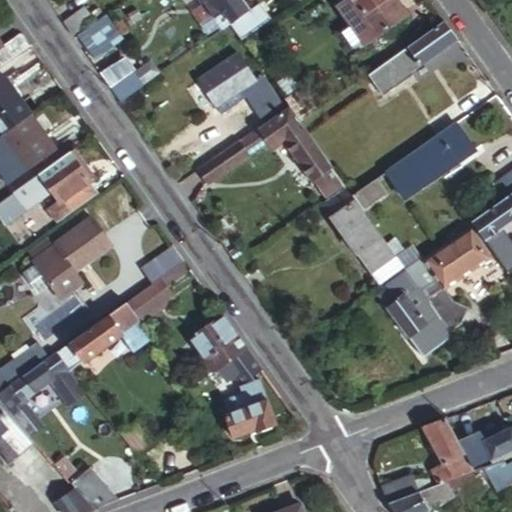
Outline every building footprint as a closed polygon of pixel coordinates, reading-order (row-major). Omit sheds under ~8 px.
[(203,0),(214,0),(230,23),(249,9),(242,0),(201,0),(202,1),(203,0)] [(221,29),(230,23),(214,0),(203,0),(202,1),(221,29)] [(346,0),(337,0),(332,4),(345,24),(358,44),(403,16),(392,0),(381,0),(359,16),(346,0)] [(346,0),(359,16),(381,0),(346,0)] [(230,23),(242,40),(269,21),(257,3),(249,9),(230,23)] [(85,5),(61,21),(72,36),(96,20),(85,5)] [(443,19),(366,74),(382,97),(412,75),(410,72),(456,38),(443,19)] [(358,44),(345,24),(335,30),(348,51),(358,44)] [(0,64),(29,44),(19,30),(0,43),(0,64)] [(255,78),(238,53),(199,79),(216,103),(242,86),(245,92),(256,106),(274,95),(260,75),(255,78)] [(148,63),(109,89),(118,102),(156,75),(148,63)] [(0,128),(3,132),(32,111),(6,76),(0,80),(0,128)] [(213,114),(245,92),(242,86),(216,103),(199,79),(192,83),(213,114)] [(302,126),(282,97),(188,162),(199,177),(261,135),(264,140),(275,133),(310,182),(313,180),(331,167),(314,143),(302,126)] [(307,110),(298,97),(291,102),(301,115),(307,110)] [(433,116),(443,131),(453,124),(469,112),(459,98),(433,116)] [(29,167),(58,147),(32,111),(3,132),(0,134),(0,161),(16,150),(29,167)] [(302,126),(314,143),(323,136),(311,120),(302,126)] [(351,195),(361,210),(367,207),(374,217),(397,201),(391,191),(393,188),(402,200),(472,151),(453,124),(443,131),(351,195)] [(78,153),(74,148),(10,193),(16,202),(43,185),(55,202),(46,209),(55,224),(99,192),(93,183),(96,179),(79,153),(78,153)] [(326,200),(345,187),(331,167),(313,180),(326,200)] [(361,210),(351,195),(345,187),(326,200),(322,203),(332,217),(328,221),(369,278),(396,259),(394,257),(361,210)] [(511,191),(467,223),(480,241),(511,218),(511,191)] [(87,213),(51,239),(52,241),(72,270),(108,244),(87,213)] [(440,248),(438,244),(426,253),(403,269),(404,271),(448,334),(460,325),(469,311),(452,305),(442,291),(487,259),(466,229),(440,248)] [(72,270),(52,241),(29,256),(55,295),(79,278),(72,270)] [(396,259),(403,269),(426,253),(418,241),(394,257),(396,259)] [(182,260),(183,259),(172,244),(146,263),(157,277),(182,260)] [(396,259),(369,278),(376,288),(403,269),(396,259)] [(185,273),(182,260),(157,277),(164,287),(167,285),(185,273)] [(422,360),(452,338),(448,334),(404,271),(373,294),(422,360)] [(154,301),(170,290),(167,285),(164,287),(157,277),(144,286),(154,301)] [(137,319),(157,304),(154,301),(144,286),(124,300),(137,319)] [(170,290),(154,301),(157,304),(173,293),(170,290)] [(79,358),(137,319),(124,300),(94,321),(53,350),(65,365),(78,356),(79,358)] [(216,369),(245,347),(222,314),(207,324),(203,321),(198,325),(200,329),(189,337),(202,356),(213,371),(216,369)] [(245,347),(216,369),(225,381),(233,376),(237,381),(240,387),(239,387),(241,393),(223,400),(228,415),(224,416),(224,417),(221,419),(231,442),(250,434),(254,436),(271,430),(273,426),(275,425),(258,387),(268,380),(245,347)] [(65,365),(53,350),(0,387),(0,406),(25,435),(40,424),(23,400),(20,402),(18,398),(65,365)] [(213,371),(202,356),(192,364),(203,379),(213,371)] [(25,435),(0,406),(0,459),(4,464),(30,441),(25,435)] [(137,418),(115,433),(132,456),(153,442),(137,418)] [(445,483),(476,472),(460,448),(442,420),(421,428),(443,466),(433,472),(438,485),(445,483)] [(511,430),(484,442),(483,439),(468,445),(476,466),(511,452),(511,430)] [(476,472),(478,472),(482,470),(485,469),(498,465),(511,460),(511,452),(476,466),(468,445),(460,448),(476,472)] [(502,474),(498,465),(485,469),(482,470),(485,480),(502,474)] [(88,471),(70,486),(88,506),(106,491),(88,471)] [(409,474),(379,485),(385,503),(429,488),(426,480),(414,484),(409,474)] [(454,493),(464,505),(486,488),(477,476),(454,493)] [(438,485),(429,488),(385,503),(391,511),(425,511),(434,507),(452,498),(445,483),(438,485)] [(50,504),(58,511),(87,511),(91,510),(88,506),(70,486),(50,504)]
